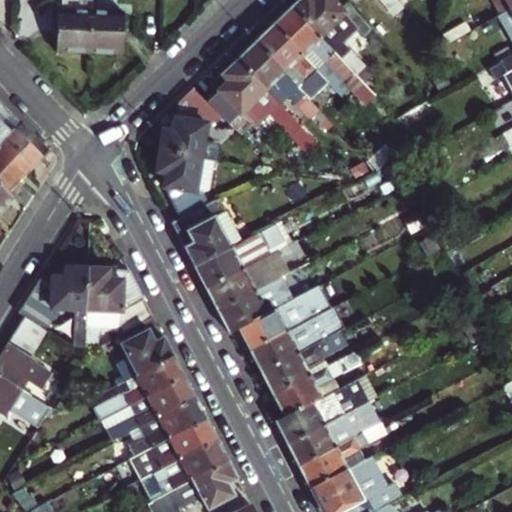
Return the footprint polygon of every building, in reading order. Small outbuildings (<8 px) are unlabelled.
[(37,0),(18,0),(19,7),(37,8),(37,0)] [(312,0),(299,0),(291,8),(355,74),(363,66),(349,50),(346,40),(357,29),(363,35),(370,28),(346,1),(339,8),(331,0),(312,0)] [(380,0),(393,14),(403,6),(397,0),(380,0)] [(502,8),(503,10),(511,5),(511,0),(491,0),(497,11),(502,8)] [(511,5),(503,10),(505,14),(504,15),(511,29),(511,5)] [(355,74),(291,8),(273,25),(315,70),(323,62),(364,105),(375,95),(355,74)] [(90,51),(92,11),(57,10),(56,49),(90,51)] [(124,12),(92,11),(90,51),(123,53),(124,12)] [(273,25),(254,43),(296,87),(305,79),(326,100),(336,91),(315,70),(273,25)] [(237,59),(279,104),(287,96),(308,119),(318,110),(296,87),(254,43),(237,59)] [(511,51),(497,60),(504,72),(507,71),(511,79),(511,85),(508,88),(511,94),(511,51)] [(311,157),(320,148),(279,104),(237,59),(220,75),(227,82),(218,91),(206,102),(220,116),(230,126),(240,135),(251,125),(245,119),(261,104),(311,157)] [(227,82),(220,75),(211,84),(218,91),(227,82)] [(162,131),(159,151),(200,157),(206,124),(209,124),(220,116),(206,102),(192,87),(177,101),(172,132),(162,131)] [(0,148),(25,173),(49,149),(0,97),(0,148)] [(405,125),(430,111),(425,100),(397,117),(405,125)] [(0,183),(14,197),(26,208),(34,194),(19,180),(25,173),(0,148),(0,183)] [(200,157),(159,151),(155,172),(165,174),(163,187),(178,217),(206,203),(201,192),(204,191),(205,190),(211,159),(200,157)] [(0,211),(14,197),(0,183),(0,211)] [(421,184),(414,187),(420,197),(426,194),(421,184)] [(178,217),(182,224),(210,209),(206,203),(178,217)] [(193,265),(242,239),(226,210),(213,216),(210,209),(182,224),(192,242),(183,246),(193,265)] [(295,224),(290,214),(275,222),(280,232),(295,224)] [(282,234),(280,232),(275,222),(242,239),(193,265),(204,287),(252,262),(248,254),(255,250),(255,249),(282,234)] [(443,223),(436,228),(448,250),(456,245),(443,223)] [(427,256),(438,250),(431,237),(420,243),(427,256)] [(216,309),(276,277),(287,271),(282,262),(301,253),(294,240),(252,262),(204,287),(216,309)] [(24,316),(44,329),(54,313),(51,311),(52,307),(73,308),(72,346),(85,346),(85,331),(86,309),(88,267),(67,267),(66,277),(40,277),(17,312),(24,316)] [(153,318),(127,268),(88,267),(86,309),(118,310),(117,332),(117,337),(153,318)] [(453,292),(460,288),(453,276),(446,279),(453,292)] [(289,301),(276,277),(216,309),(228,333),(237,328),(289,301)] [(289,301),(237,328),(248,349),(330,307),(319,286),(289,301)] [(330,307),(248,349),(259,372),(339,331),(343,328),(332,306),(330,307)] [(85,331),(99,331),(117,332),(118,310),(86,309),(85,331)] [(0,353),(0,375),(21,389),(27,380),(41,389),(52,372),(28,357),(46,330),(44,329),(24,316),(0,353)] [(121,345),(137,374),(173,356),(164,338),(155,342),(148,330),(121,345)] [(99,331),(85,331),(85,346),(98,347),(99,331)] [(259,372),(271,394),(326,365),(322,357),(346,343),(339,331),(259,372)] [(326,365),(271,394),(282,416),(329,392),(337,388),(332,378),(359,363),(353,352),(326,365)] [(100,420),(128,406),(184,377),(173,356),(137,374),(123,381),(127,389),(93,407),(100,420)] [(21,389),(0,375),(0,412),(3,415),(8,408),(18,392),(24,396),(26,392),(21,389)] [(133,429),(195,398),(184,377),(128,406),(134,417),(126,421),(125,419),(106,428),(112,440),(133,429)] [(362,391),(356,378),(337,388),(344,400),(362,391)] [(511,380),(500,387),(511,407),(511,380)] [(337,388),(329,392),(336,405),(344,400),(337,388)] [(18,392),(8,408),(18,414),(30,395),(26,392),(24,396),(18,392)] [(336,405),(329,392),(282,416),(274,420),(286,442),(340,414),(336,405)] [(123,461),(150,448),(206,419),(195,398),(133,429),(139,439),(117,451),(123,461)] [(297,464),(375,423),(370,413),(374,411),(368,400),(340,414),(286,442),(297,464)] [(39,425),(40,424),(50,407),(39,401),(28,418),(39,425)] [(206,419),(150,448),(155,456),(128,470),(134,482),(151,474),(217,440),(206,419)] [(379,421),(375,423),(297,464),(309,486),(363,458),(358,450),(386,434),(379,421)] [(162,494),(173,488),(227,460),(217,440),(151,474),(162,494)] [(363,458),(309,486),(322,511),(371,511),(375,510),(367,496),(377,491),(364,466),(369,464),(366,457),(363,458)] [(227,460),(173,488),(183,506),(199,497),(206,510),(235,495),(229,483),(237,478),(227,460)] [(375,510),(371,511),(393,511),(389,503),(375,510)]
